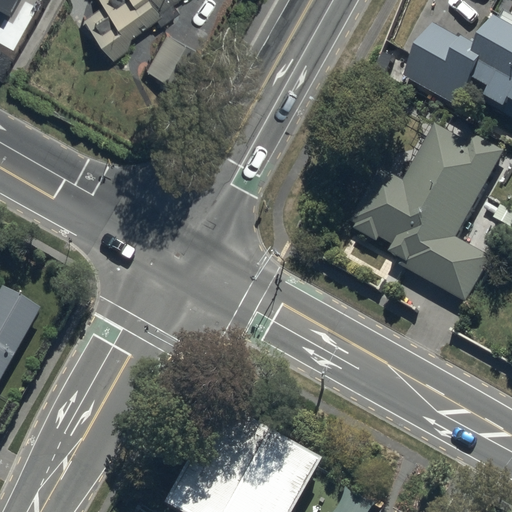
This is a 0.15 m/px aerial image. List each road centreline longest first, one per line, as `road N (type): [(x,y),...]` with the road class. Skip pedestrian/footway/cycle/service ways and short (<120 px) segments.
road 1 (primary): [(174,257),(511,446)]
road 2 (tertiary): [(319,0),(174,257)]
road 3 (tertiary): [(174,257),(32,511)]
road 4 (primary): [(0,161),(174,257)]
